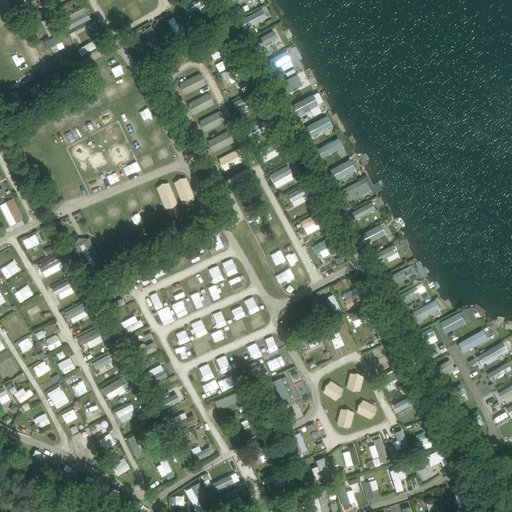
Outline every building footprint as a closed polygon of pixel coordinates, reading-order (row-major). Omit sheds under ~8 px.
[(183,5),(186,12),(198,7),(196,0),(183,5)] [(134,16),(141,12),(137,5),(130,9),(134,16)] [(85,7),(66,15),(71,28),(90,20),(85,7)] [(130,9),(120,13),(123,22),(133,18),(130,9)] [(239,19),(244,29),(266,19),(262,9),(239,19)] [(167,20),(173,32),(180,29),(173,17),(167,20)] [(151,45),(159,41),(153,29),(145,33),(151,45)] [(297,70),(305,67),(297,46),(287,50),(293,67),(295,66),(297,70)] [(7,56),(12,65),(26,57),(21,48),(7,56)] [(281,65),(283,69),(292,66),(286,52),(270,58),(274,67),(281,65)] [(222,60),(215,64),(219,71),(226,68),(222,60)] [(282,94),(310,82),(305,71),(277,83),(282,94)] [(183,95),(206,85),(200,73),(178,83),(183,95)] [(248,81),(240,86),(243,92),(251,87),(248,81)] [(14,101),(21,98),(17,89),(10,92),(14,101)] [(314,116),(321,112),(317,104),(323,101),(318,91),(291,105),(297,116),(311,108),(314,116)] [(191,113),(213,106),(210,94),(188,101),(191,113)] [(234,101),(239,113),(252,107),(246,96),(234,101)] [(220,109),(198,121),(205,132),(226,121),(220,109)] [(125,131),(138,127),(135,118),(122,122),(125,131)] [(211,151),(233,143),(230,132),(208,139),(211,151)] [(152,150),(161,145),(157,137),(148,141),(152,150)] [(318,160),(343,147),(338,138),(313,151),(318,160)] [(28,156),(40,151),(37,143),(25,149),(28,156)] [(33,162),(37,171),(48,165),(44,157),(33,162)] [(297,183),(302,180),(299,174),(294,177),(295,179),(297,183)] [(185,176),(173,181),(183,205),(195,200),(185,176)] [(156,186),(166,210),(178,204),(168,181),(156,186)] [(294,206),(309,198),(302,187),(287,195),(294,206)] [(153,189),(143,193),(150,208),(159,203),(153,189)] [(0,205),(11,226),(24,219),(13,198),(0,204),(0,205)] [(371,202),(347,213),(351,222),(375,211),(371,202)] [(105,209),(109,221),(117,218),(114,207),(105,209)] [(155,207),(146,212),(152,225),(161,221),(155,207)] [(89,225),(102,221),(100,213),(87,216),(89,225)] [(313,215),(300,221),(307,234),(319,228),(313,215)] [(359,246),(385,236),(381,225),(355,235),(359,246)] [(95,235),(100,243),(110,238),(105,230),(95,235)] [(36,233),(23,239),(27,249),(40,243),(36,233)] [(71,247),(86,276),(91,273),(93,278),(103,272),(101,268),(104,266),(89,238),(88,239),(78,238),(73,247),(71,247)] [(114,238),(101,244),(105,253),(118,247),(114,238)] [(319,244),(312,246),(314,252),(321,250),(319,244)] [(374,269),(399,257),(393,245),(368,257),(374,269)] [(52,246),(44,250),(47,256),(55,252),(52,246)] [(270,266),(285,261),(281,249),(267,254),(270,266)] [(59,254),(37,262),(42,275),(64,267),(59,254)] [(222,262),(227,276),(237,272),(232,258),(222,262)] [(3,265),(8,276),(19,270),(14,260),(3,265)] [(292,266),(295,275),(303,273),(299,263),(292,266)] [(214,283),(224,279),(217,264),(208,269),(214,283)] [(280,284),(294,276),(290,268),(275,276),(280,284)] [(403,268),(386,276),(390,284),(407,277),(403,268)] [(233,293),(242,289),(235,275),(226,279),(233,293)] [(194,292),(205,287),(201,277),(189,281),(194,292)] [(55,294),(57,293),(60,299),(70,294),(64,282),(52,288),(55,294)] [(23,288),(28,297),(37,292),(31,283),(23,288)] [(405,304),(426,294),(421,283),(400,294),(405,304)] [(208,288),(213,301),(221,298),(216,285),(208,288)] [(172,290),(177,299),(186,295),(182,286),(172,290)] [(81,289),(76,292),(80,299),(85,296),(81,289)] [(359,303),(354,289),(342,294),(347,307),(359,303)] [(155,292),(148,296),(155,310),(162,307),(155,292)] [(333,313),(340,311),(334,294),(328,296),(333,313)] [(181,310),(189,306),(185,298),(178,301),(181,310)] [(251,314),(259,310),(254,301),(246,305),(251,314)] [(413,321),(440,311),(436,301),(410,311),(413,321)] [(241,304),(231,308),(235,318),(245,314),(241,304)] [(65,311),(71,323),(82,318),(76,305),(65,311)] [(155,312),(160,321),(170,316),(165,307),(155,312)] [(41,309),(29,315),(34,325),(46,320),(41,309)] [(249,316),(254,325),(262,321),(257,312),(249,316)] [(460,312),(439,323),(445,334),(465,323),(460,312)] [(121,321),(126,332),(142,326),(137,315),(121,321)] [(213,327),(221,323),(218,316),(210,320),(213,327)] [(19,319),(21,329),(27,328),(24,317),(19,319)] [(229,325),(235,338),(245,333),(239,320),(229,325)] [(191,329),(195,337),(205,333),(201,324),(191,329)] [(223,327),(219,330),(224,338),(228,335),(223,327)] [(431,327),(416,335),(422,347),(438,339),(431,327)] [(87,342),(89,348),(102,342),(96,328),(76,336),(80,345),(87,342)] [(175,332),(180,344),(189,340),(185,329),(175,332)] [(211,332),(214,341),(222,339),(219,329),(211,332)] [(482,329),(457,342),(462,352),(487,339),(482,329)] [(42,330),(35,334),(39,340),(45,336),(42,330)] [(340,333),(330,337),(334,349),(344,345),(340,333)] [(46,340),(51,350),(62,344),(57,334),(46,340)] [(194,338),(197,349),(208,346),(205,335),(194,338)] [(309,346),(321,342),(319,336),(307,341),(309,346)] [(259,343),(264,354),(274,350),(268,339),(259,343)] [(246,344),(251,360),(261,356),(257,341),(246,344)] [(476,354),(480,363),(507,350),(502,341),(476,354)] [(306,350),(311,359),(326,351),(321,342),(306,350)] [(139,353),(156,351),(155,343),(138,345),(139,353)] [(182,358),(193,354),(189,343),(178,347),(182,358)] [(271,368),(285,363),(281,354),(268,359),(271,368)] [(224,355),(215,359),(221,374),(230,370),(224,355)] [(451,369),(453,374),(458,371),(452,357),(433,366),(438,376),(451,369)] [(71,358),(59,362),(63,373),(75,369),(71,358)] [(256,364),(261,373),(269,368),(265,359),(256,364)] [(9,377),(18,373),(12,360),(2,364),(9,377)] [(47,360),(33,366),(37,376),(51,370),(47,360)] [(204,380),(214,376),(208,362),(198,367),(204,380)] [(507,362),(486,372),(490,380),(511,370),(507,362)] [(161,364),(141,374),(153,398),(162,394),(156,382),(167,377),(161,364)] [(361,390),(362,373),(348,373),(347,389),(361,390)] [(231,374),(217,380),(221,391),(236,385),(231,374)] [(281,378),(265,386),(275,409),(291,401),(281,378)] [(109,400),(130,388),(127,382),(122,385),(118,379),(102,388),(109,400)] [(336,401),(343,388),(329,379),(321,391),(336,401)] [(83,380),(72,386),(77,396),(88,390),(83,380)] [(502,400),(511,394),(511,383),(497,391),(502,400)] [(453,406),(468,400),(461,384),(446,390),(453,406)] [(217,385),(210,387),(213,394),(219,391),(217,385)] [(29,386),(15,394),(20,403),(34,394),(29,386)] [(62,386),(48,391),(55,408),(69,402),(62,386)] [(181,389),(155,397),(159,410),(184,402),(181,389)] [(0,404),(11,398),(8,393),(0,397),(0,404)] [(216,400),(221,414),(238,407),(233,393),(216,400)] [(355,413),(372,418),(376,404),(359,399),(355,413)] [(292,421),(305,413),(296,401),(284,410),(292,421)] [(93,403),(83,408),(91,422),(101,417),(93,403)] [(115,411),(121,423),(137,415),(131,404),(115,411)] [(340,407),(335,423),(349,427),(354,411),(340,407)] [(67,425),(78,418),(73,408),(62,415),(67,425)] [(276,410),(279,417),(284,414),(281,408),(276,410)] [(461,417),(467,431),(484,424),(477,410),(461,417)] [(106,418),(100,422),(103,427),(109,424),(106,418)] [(186,420),(176,422),(177,431),(187,428),(186,420)] [(436,427),(433,421),(425,424),(427,431),(436,427)] [(90,429),(93,434),(98,432),(94,426),(90,429)] [(238,433),(242,443),(253,438),(249,428),(238,433)] [(402,429),(393,431),(396,440),(393,441),(395,449),(407,446),(402,429)] [(296,455),(307,450),(300,431),(288,436),(296,455)] [(110,432),(98,440),(105,450),(116,442),(110,432)] [(80,452),(92,443),(85,433),(72,441),(80,452)] [(421,450),(428,446),(424,438),(416,442),(421,450)] [(189,450),(192,455),(203,449),(201,444),(189,450)] [(352,465),(358,464),(356,445),(350,446),(352,465)] [(195,460),(210,454),(208,448),(193,455),(195,460)] [(350,450),(343,451),(345,464),(352,464),(350,450)] [(436,451),(420,459),(424,465),(429,462),(431,466),(441,461),(436,451)] [(164,454),(158,456),(161,464),(157,466),(161,475),(171,471),(164,454)] [(316,466),(311,468),(316,480),(331,475),(324,456),(314,460),(316,466)] [(111,464),(117,475),(130,468),(124,457),(111,464)] [(397,468),(389,470),(394,492),(402,490),(397,468)] [(345,469),(338,471),(340,477),(347,475),(345,469)] [(172,471),(165,475),(168,480),(174,477),(172,471)] [(202,474),(210,493),(239,481),(236,472),(211,482),(207,472),(202,474)] [(374,499),(372,490),(377,489),(376,480),(363,482),(366,500),(374,499)] [(185,489),(193,503),(198,500),(201,505),(209,500),(199,481),(185,489)] [(325,494),(333,491),(331,485),(323,488),(325,494)] [(338,491),(342,506),(356,501),(352,487),(338,491)] [(221,508),(242,499),(237,488),(216,497),(221,508)] [(310,496),(313,511),(328,511),(323,493),(310,496)] [(442,511),(438,498),(425,502),(427,511),(442,511)]
